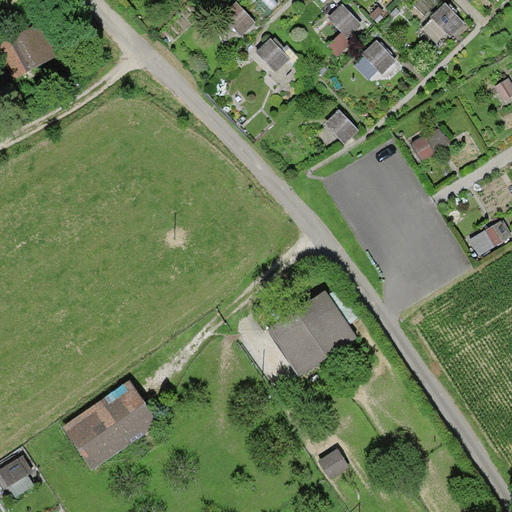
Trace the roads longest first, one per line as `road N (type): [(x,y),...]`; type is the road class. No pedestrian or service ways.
road 1 (residential): [(511,511),(383,312),(312,223),(91,0)]
road 2 (track): [(0,144),(145,54)]
